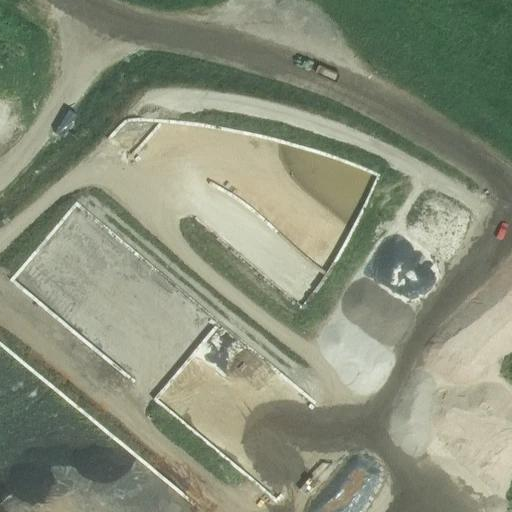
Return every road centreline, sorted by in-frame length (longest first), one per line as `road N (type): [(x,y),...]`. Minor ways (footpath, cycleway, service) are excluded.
road 1 (track): [(394,475),(322,437),(186,423),(128,392),(27,291)]
road 2 (track): [(511,268),(434,382),(378,511)]
road 3 (track): [(96,16),(58,113),(0,184)]
